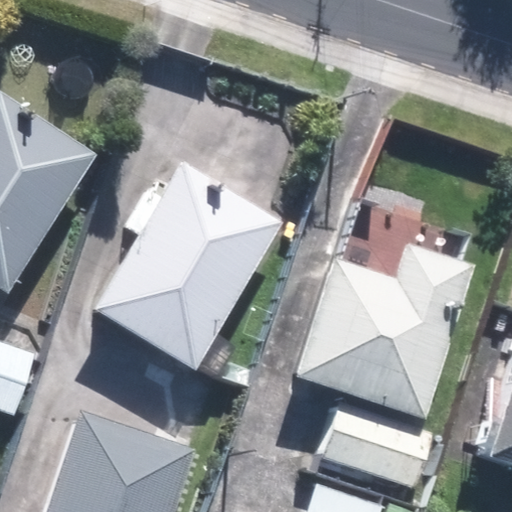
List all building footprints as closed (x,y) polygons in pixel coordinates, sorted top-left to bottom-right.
[(0,282),(87,156),(0,97),(0,282)] [(183,371),(270,224),(172,166),(85,314),(183,371)] [(511,233),(511,194),(482,186),(470,227),(510,239),(511,233)] [(428,419),(417,415),(464,262),(398,242),(388,277),(325,258),(287,379),(332,392),(312,459),(406,488),(428,419)] [(511,323),(468,456),(511,469),(511,323)] [(0,348),(0,414),(4,416),(25,358),(0,348)] [(163,511),(183,450),(68,412),(34,511),(163,511)]
